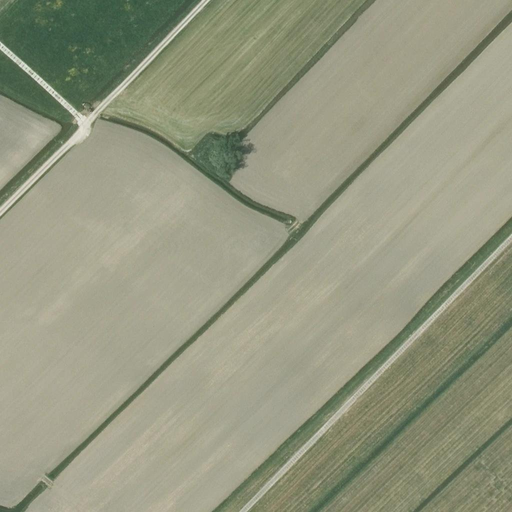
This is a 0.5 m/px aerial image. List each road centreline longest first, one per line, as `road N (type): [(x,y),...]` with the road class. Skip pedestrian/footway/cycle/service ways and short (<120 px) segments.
road 1 (track): [(237,511),(511,235)]
road 2 (track): [(0,212),(81,122),(0,45)]
road 3 (track): [(81,122),(205,0)]
